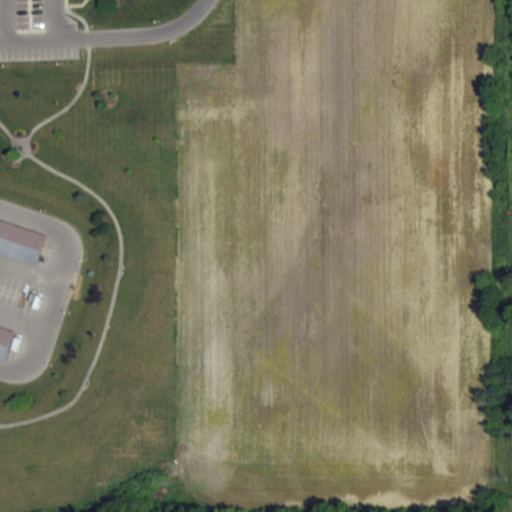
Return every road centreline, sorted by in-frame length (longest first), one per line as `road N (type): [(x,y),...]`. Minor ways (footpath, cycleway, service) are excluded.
road 1 (residential): [(0,207),(69,230),(75,242),(28,366),(0,368)]
road 2 (residential): [(0,54),(137,49),(186,37),(212,0)]
